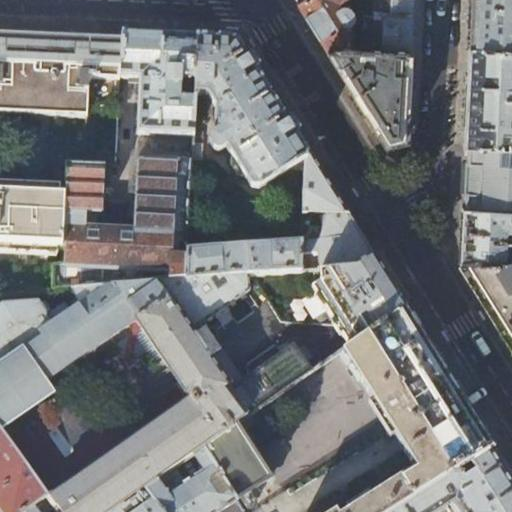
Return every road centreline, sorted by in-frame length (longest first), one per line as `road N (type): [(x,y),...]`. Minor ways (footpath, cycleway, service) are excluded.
road 1 (residential): [(0,1),(260,11)]
road 2 (tertiary): [(386,203),(511,406)]
road 3 (tertiary): [(260,11),(386,203)]
road 4 (residential): [(440,0),(431,168),(386,203)]
